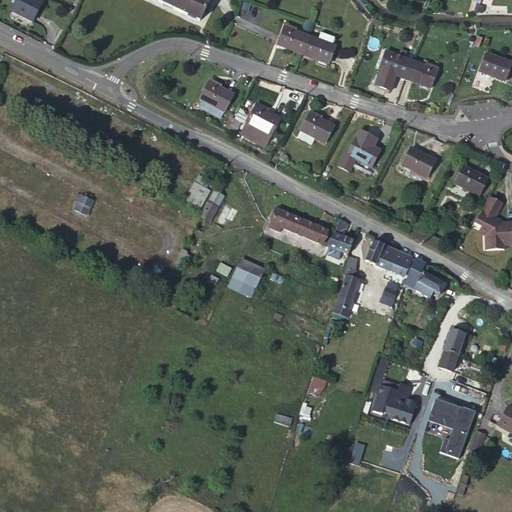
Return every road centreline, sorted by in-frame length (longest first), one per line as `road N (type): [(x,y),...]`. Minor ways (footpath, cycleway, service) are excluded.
road 1 (residential): [(106,90),(511,303)]
road 2 (residential): [(491,125),(443,128),(179,46),(122,66),(106,90)]
road 3 (unknown): [(463,277),(431,360),(436,383),(460,404)]
road 4 (residential): [(106,90),(0,33)]
